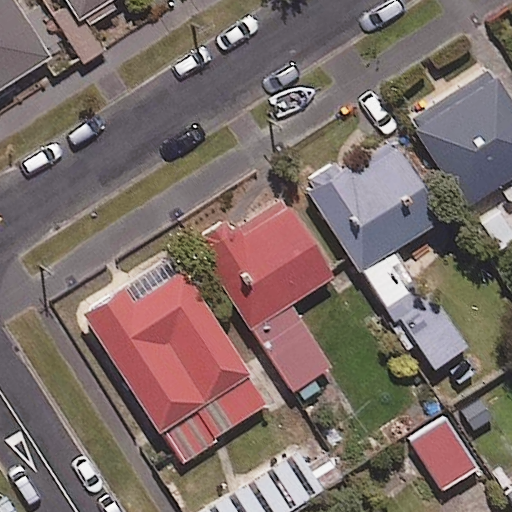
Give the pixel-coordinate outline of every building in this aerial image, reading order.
[(0,0),(0,86),(48,56),(13,0),(0,0)] [(71,0),(83,16),(106,0),(71,0)] [(511,198),(511,99),(493,71),(411,123),(469,213),(503,191),(509,201),(511,198)] [(301,178),(307,188),(378,307),(419,283),(398,247),(445,219),(397,139),(348,168),(341,155),(301,178)] [(332,275),(282,195),(200,246),(289,390),(330,365),(290,301),(332,275)] [(119,281),(76,310),(182,464),(269,403),(176,268),(131,299),(119,281)] [(434,369),(470,347),(440,297),(431,303),(419,283),(378,307),(403,349),(417,341),(434,369)] [(476,465),(444,416),(408,439),(440,488),(476,465)] [(283,511),(342,475),(317,436),(195,511),(283,511)]
